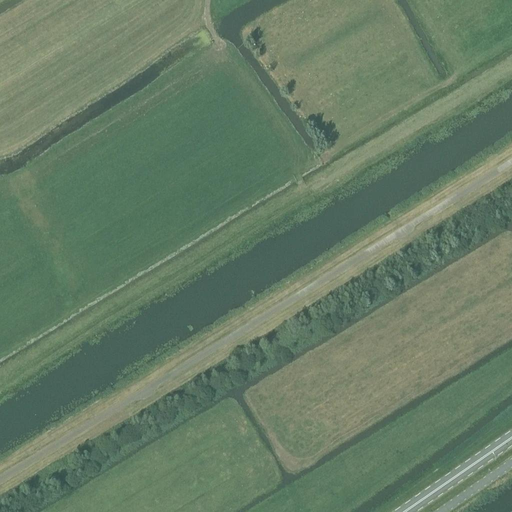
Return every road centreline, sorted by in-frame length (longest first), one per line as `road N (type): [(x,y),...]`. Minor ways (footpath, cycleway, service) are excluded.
road 1 (unclassified): [(0,480),(511,158)]
road 2 (secondary): [(403,511),(511,436)]
